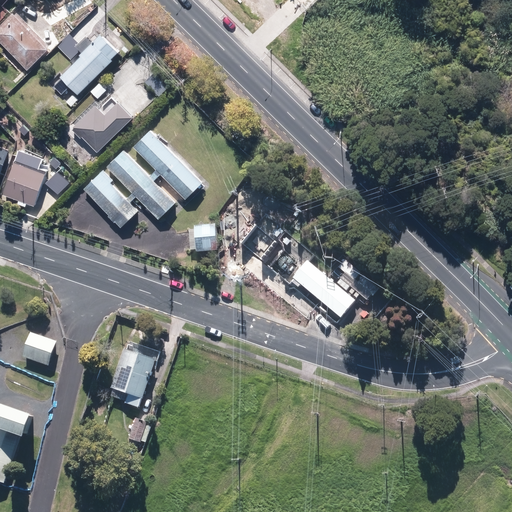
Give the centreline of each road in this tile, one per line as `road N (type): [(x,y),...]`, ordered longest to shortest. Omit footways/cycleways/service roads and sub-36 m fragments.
road 1 (tertiary): [(511,337),(485,359),(448,371),(385,372),(0,242)]
road 2 (secondary): [(511,334),(173,0)]
